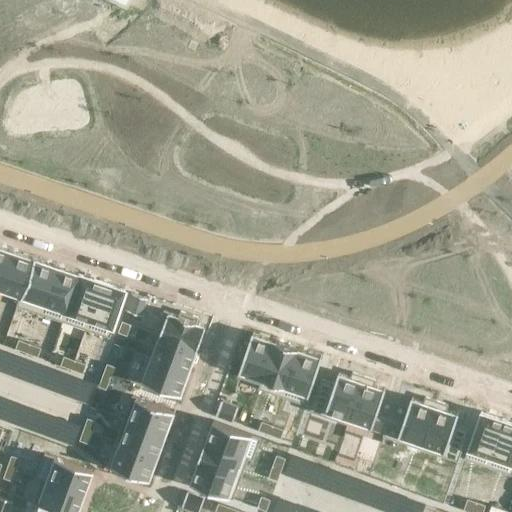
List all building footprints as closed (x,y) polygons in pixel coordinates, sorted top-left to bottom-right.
[(0,278),(9,251),(0,247),(0,278)] [(9,251),(0,278),(0,290),(18,297),(19,297),(32,259),(9,251)] [(18,297),(15,306),(39,314),(55,266),(32,259),(19,297),(18,297)] [(55,266),(39,314),(61,321),(78,274),(55,266)] [(78,274),(61,321),(84,329),(100,282),(78,274)] [(100,282),(84,329),(108,337),(124,290),(100,282)] [(125,309),(124,310),(142,316),(142,315),(141,314),(146,299),(147,300),(148,298),(130,292),(130,294),(131,294),(126,309),(125,309)] [(164,310),(155,335),(160,336),(160,335),(198,349),(206,326),(196,322),(197,318),(181,311),(179,315),(179,316),(164,310)] [(121,321),(116,332),(126,336),(130,324),(121,321)] [(243,361),(238,376),(261,384),(262,384),(276,342),(254,334),(253,333),(249,344),(244,343),(239,360),(243,361)] [(152,357),(152,358),(189,372),(198,349),(160,335),(160,336),(152,357)] [(17,339),(14,349),(25,353),(29,344),(17,339)] [(261,384),(259,388),(283,396),(299,349),(276,341),(276,342),(262,384),(261,384)] [(29,344),(25,353),(36,357),(40,348),(29,344)] [(299,349),(283,396),(306,404),(322,357),(321,356),(321,357),(299,349)] [(147,355),(138,379),(181,395),(182,393),(181,393),(189,372),(152,358),(152,357),(147,355)] [(62,356),(59,365),(70,369),(74,360),(62,356)] [(74,360),(70,369),(81,374),(85,364),(74,360)] [(105,364),(101,375),(110,378),(114,367),(105,364)] [(321,378),(311,411),(349,424),(350,419),(349,419),(364,376),(353,373),(351,377),(340,373),(339,372),(335,383),(321,378)] [(101,375),(97,386),(106,389),(110,378),(101,375)] [(364,376),(349,419),(350,419),(385,431),(386,431),(395,403),(382,399),(386,388),(384,388),(373,385),(375,380),(364,376)] [(133,395),(124,419),(166,434),(174,412),(175,413),(175,411),(133,395)] [(385,431),(384,435),(421,448),(437,401),(426,398),(424,402),(413,398),(412,397),(408,408),(395,403),(386,431),(385,431)] [(222,400),(216,415),(233,421),(239,407),(222,400)] [(437,401),(421,448),(458,461),(469,428),(455,424),(459,413),(457,413),(446,409),(448,405),(437,401)] [(481,411),(465,458),(489,466),(505,419),(481,411)] [(86,418),(82,429),(91,432),(95,421),(86,418)] [(124,419),(116,441),(158,457),(166,434),(124,419)] [(511,421),(505,419),(489,466),(511,474),(511,421)] [(207,441),(206,442),(249,457),(248,458),(253,460),(261,438),(214,420),(213,422),(207,441)] [(262,421),(258,431),(269,435),(273,425),(262,421)] [(273,425),(269,435),(280,439),(284,430),(273,425)] [(82,429),(78,440),(87,444),(91,432),(82,429)] [(116,441),(107,465),(150,480),(150,479),(158,457),(116,441)] [(206,441),(198,463),(199,463),(199,462),(241,478),(248,458),(249,457),(206,442),(207,441),(206,441)] [(43,454),(34,478),(39,480),(39,479),(81,494),(89,472),(90,473),(90,471),(43,454)] [(10,455),(6,466),(15,470),(19,459),(10,455)] [(277,455),(273,466),(282,469),(286,458),(277,455)] [(191,482),(191,483),(233,499),(241,478),(199,462),(199,463),(192,482),(191,482)] [(6,466),(2,478),(11,481),(15,470),(6,466)] [(273,466),(268,478),(278,481),(282,469),(273,466)] [(39,480),(30,502),(35,504),(35,503),(60,511),(74,511),(81,494),(39,479),(39,480)] [(188,492),(182,507),(196,511),(199,511),(205,498),(188,492)] [(0,496),(0,511),(6,511),(11,501),(0,496)] [(261,496),(257,508),(267,511),(271,500),(261,496)] [(468,499),(464,511),(467,511),(473,511),(476,504),(477,502),(468,499)] [(476,504),(473,511),(483,511),(486,505),(477,502),(476,504)] [(60,511),(35,503),(35,504),(32,511),(60,511)] [(219,503),(215,511),(227,511),(230,507),(219,503)]
